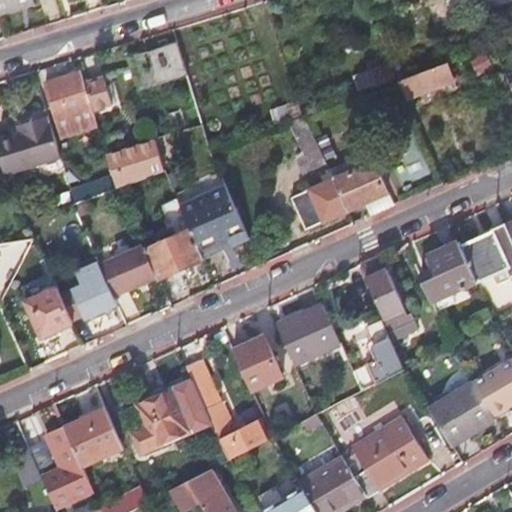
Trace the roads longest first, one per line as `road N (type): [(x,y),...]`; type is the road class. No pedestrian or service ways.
road 1 (residential): [(0,401),(167,325),(206,320),(296,281),(327,250),(511,179)]
road 2 (residential): [(177,0),(0,63)]
